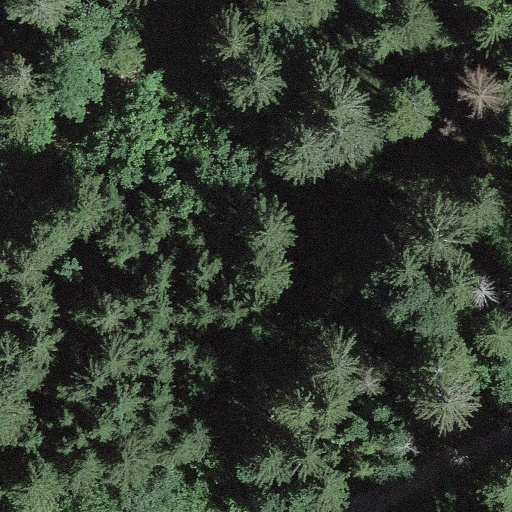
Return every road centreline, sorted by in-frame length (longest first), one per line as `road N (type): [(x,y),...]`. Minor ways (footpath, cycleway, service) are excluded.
road 1 (track): [(0,218),(177,0)]
road 2 (track): [(359,511),(511,442)]
